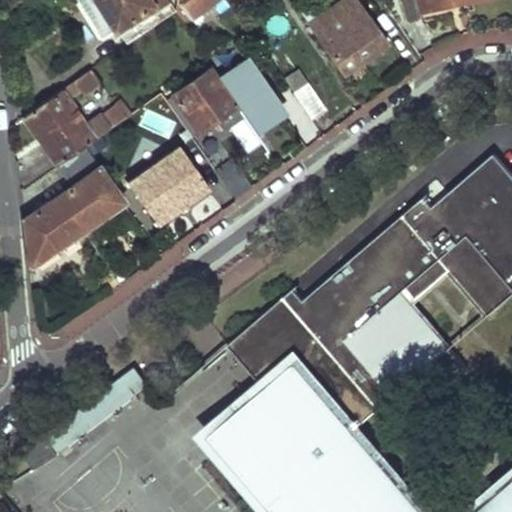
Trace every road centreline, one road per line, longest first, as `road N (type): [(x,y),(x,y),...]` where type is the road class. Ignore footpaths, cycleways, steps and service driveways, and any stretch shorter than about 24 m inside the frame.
road 1 (residential): [(511,64),(482,63),(446,78),(33,380)]
road 2 (residential): [(33,380),(0,160)]
